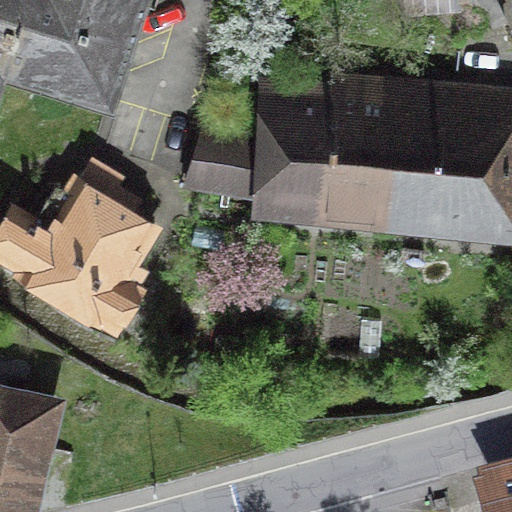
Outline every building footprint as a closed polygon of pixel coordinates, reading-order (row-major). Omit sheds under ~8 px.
[(0,0),(0,68),(2,63),(110,97),(140,0),(0,0)] [(511,20),(503,0),(465,0),(481,36),(511,22),(511,20)] [(511,213),(511,103),(478,101),(478,114),(445,111),(445,109),(260,95),(256,139),(202,130),(185,180),(272,193),(271,196),(511,213)] [(116,183),(87,165),(77,182),(48,182),(28,215),(17,209),(0,235),(0,248),(113,318),(133,287),(118,278),(150,228),(105,200),(116,183)] [(82,411),(0,393),(0,511),(49,511),(60,510),(82,411)] [(511,511),(511,492),(489,499),(492,511),(511,511)]
